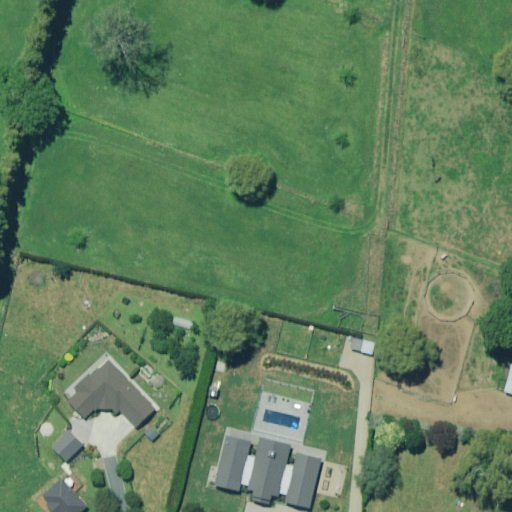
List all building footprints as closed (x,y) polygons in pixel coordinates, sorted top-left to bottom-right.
[(285,320),(274,317),(271,329),(282,332),(285,320)] [(161,410),(113,361),(95,379),(93,376),(80,388),(83,391),(72,401),(89,419),(98,410),(103,415),(111,406),(137,433),(161,410)] [(169,430),(160,422),(149,433),(157,441),(169,430)] [(88,445),(74,431),(56,448),(70,462),(88,445)] [(290,464),(294,448),(266,440),(261,458),(258,457),(256,456),(253,456),(256,446),(232,439),(219,486),(243,493),(245,486),(250,488),(250,487),(253,488),(252,491),(259,493),(258,498),(265,500),(274,502),(275,497),(280,499),(282,493),(288,495),(292,496),(290,504),(297,505),(313,509),(324,462),(301,457),(299,466),(295,465),(290,464)]
